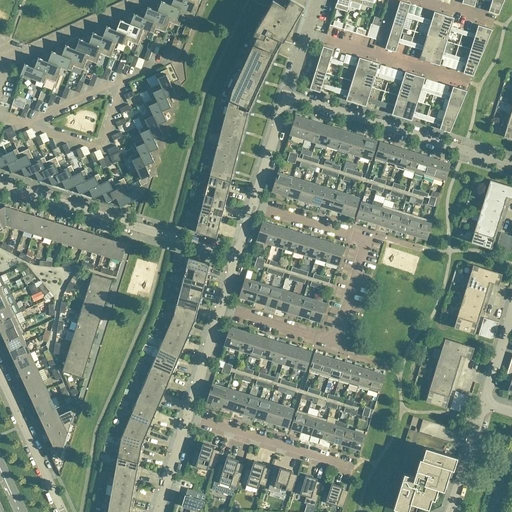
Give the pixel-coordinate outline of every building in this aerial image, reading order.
[(192,20),(200,1),(196,0),(172,0),(171,5),(185,10),(183,16),(192,20)] [(275,23),(285,7),(272,0),(263,16),(264,17),(265,16),(275,23)] [(288,31),(303,6),(292,0),(288,0),(285,7),(275,23),(287,30),(288,31)] [(348,7),(349,0),(336,0),(334,8),(347,12),(348,7)] [(349,0),(348,7),(359,10),(361,5),(362,0),(349,0)] [(462,0),(462,4),(474,7),(476,0),(482,0),(491,3),(488,12),(498,15),(504,0),(462,0)] [(185,10),(171,5),(161,1),(159,5),(159,6),(157,11),(171,16),(169,22),(179,26),(183,16),(185,10)] [(407,13),(410,4),(399,1),(392,25),(402,28),(406,17),(418,21),(419,17),(407,13)] [(171,16),(157,11),(147,7),(145,12),(143,17),(157,23),(155,29),(165,32),(169,22),(171,16)] [(436,39),(444,15),(434,12),(431,21),(419,17),(418,21),(430,25),(426,36),(436,39)] [(157,23),(143,17),(133,14),(131,18),(132,18),(130,24),(144,29),(143,30),(145,30),(145,31),(153,34),(155,29),(157,23)] [(451,27),(454,18),(444,15),(436,39),(446,42),(450,31),(462,35),(463,31),(451,27)] [(268,34),(275,23),(265,16),(264,17),(263,16),(255,28),(268,34)] [(138,45),(143,30),(144,29),(130,24),(120,20),(118,24),(116,30),(130,35),(128,41),(138,45)] [(282,41),(288,31),(287,30),(275,23),(268,34),(279,40),(282,41)] [(375,39),(379,27),(371,24),(367,37),(375,39)] [(402,28),(392,25),(385,49),(395,52),(398,43),(410,47),(411,43),(402,40),(399,39),(402,28)] [(482,53),(492,30),(478,25),(475,34),(463,31),(462,35),(474,38),(470,49),(482,53)] [(130,35),(116,30),(106,26),(104,31),(102,36),(116,42),(118,43),(126,46),(128,41),(130,35)] [(275,53),(282,41),(279,40),(268,34),(255,28),(253,34),(256,36),(253,43),(275,53)] [(110,58),(116,42),(102,36),(92,32),(90,37),(91,37),(88,43),(103,48),(100,54),(110,58)] [(429,63),(436,39),(426,36),(423,46),(411,43),(410,47),(422,50),(419,59),(429,63)] [(175,49),(179,39),(175,37),(171,47),(175,49)] [(103,48),(88,43),(78,39),(77,43),(75,49),(89,54),(87,60),(96,64),(100,54),(103,48)] [(443,52),(446,42),(436,39),(429,63),(439,66),(442,57),(454,60),(455,56),(443,52)] [(161,55),(165,45),(161,43),(157,54),(161,55)] [(275,53),(253,43),(248,52),(271,63),(275,53)] [(89,54),(75,49),(65,45),(63,49),(63,50),(61,55),(75,61),(73,66),(83,70),(87,60),(89,54)] [(330,59),(333,49),(323,46),(315,70),(325,73),(329,63),(342,67),(343,63),(330,59)] [(473,76),(482,53),(470,49),(467,60),(455,56),(454,60),(466,64),(463,73),(473,76)] [(148,62),(151,52),(147,50),(143,60),(148,62)] [(75,61),(61,55),(51,51),(49,56),(50,56),(47,61),(62,67),(61,67),(63,68),(71,71),(73,66),(75,61)] [(271,63),(248,52),(244,62),(266,72),(271,63)] [(134,68),(138,58),(134,56),(129,66),(134,68)] [(62,67),(47,61),(37,57),(36,62),(34,68),(48,73),(46,79),(55,83),(61,67),(62,67)] [(361,84),(369,61),(359,57),(356,67),(343,63),(342,67),(355,71),(351,81),(361,84)] [(388,81),(389,77),(376,73),(379,64),(369,61),(361,84),(371,88),(375,77),(388,81)] [(120,74),(124,64),(120,62),(116,72),(120,74)] [(266,72),(244,62),(240,71),(262,81),(266,72)] [(48,73),(34,68),(24,64),(20,75),(44,84),(46,79),(48,73)] [(107,80),(111,70),(106,68),(102,79),(107,80)] [(149,79),(153,87),(159,84),(160,84),(166,98),(171,96),(175,94),(169,81),(172,80),(167,69),(155,75),(149,79)] [(322,83),(325,73),(315,70),(309,89),(320,92),(321,88),(334,92),(335,88),(322,83)] [(262,81),(240,71),(236,80),(258,91),(262,81)] [(407,99),(415,75),(405,72),(402,81),(389,77),(388,81),(400,85),(397,96),(407,99)] [(93,87),(97,76),(92,75),(88,85),(93,87)] [(422,87),(425,78),(415,75),(407,99),(417,102),(420,91),(433,95),(435,91),(422,87)] [(258,91),(236,80),(231,90),(254,100),(258,91)] [(79,93),(83,83),(79,81),(75,91),(79,93)] [(355,104),(361,84),(351,81),(348,92),(335,88),(334,92),(347,96),(345,100),(355,104)] [(159,84),(153,87),(146,90),(147,91),(140,95),(144,103),(146,102),(151,100),(156,97),(162,111),(166,109),(171,107),(166,98),(160,84),(159,84)] [(381,102),(368,98),(371,88),(361,84),(355,104),(365,107),(367,102),(380,107),(381,102)] [(66,99),(70,89),(65,87),(61,98),(66,99)] [(457,114),(467,91),(452,87),(450,96),(435,91),(433,95),(448,100),(445,110),(457,114)] [(254,100),(231,90),(229,99),(250,109),(254,100)] [(135,96),(133,91),(124,95),(126,100),(135,96)] [(52,106),(56,95),(51,94),(47,104),(52,106)] [(401,118),(407,99),(397,96),(394,106),(381,102),(380,107),(393,111),(391,115),(401,118)] [(146,102),(144,103),(142,104),(143,105),(132,110),(134,116),(145,111),(146,113),(151,111),(158,125),(162,123),(167,121),(162,111),(156,97),(151,100),(146,102)] [(248,112),(250,109),(229,99),(225,115),(246,121),(248,112)] [(427,116),(414,112),(417,102),(407,99),(401,118),(411,121),(412,117),(425,121),(427,116)] [(38,112),(42,102),(38,100),(34,110),(38,112)] [(130,109),(128,105),(119,109),(121,113),(130,109)] [(25,118),(29,108),(24,106),(20,116),(25,118)] [(449,133),(457,114),(445,110),(442,121),(427,116),(425,121),(440,125),(439,129),(449,133)] [(151,111),(146,113),(138,117),(142,127),(147,125),(154,138),(158,136),(162,134),(158,125),(151,111)] [(243,131),(246,121),(225,115),(222,125),(243,131)] [(305,139),(310,121),(299,117),(296,127),(293,126),(290,135),(305,139)] [(126,123),(124,118),(115,123),(117,127),(126,123)] [(315,143),(321,124),(310,121),(305,139),(315,143)] [(326,146),(332,128),(321,124),(315,143),(326,146)] [(147,125),(142,127),(138,129),(141,137),(142,137),(142,138),(143,138),(149,152),(154,150),(158,148),(154,138),(147,125)] [(241,141),(243,131),(222,125),(220,134),(241,141)] [(511,139),(511,128),(506,126),(503,137),(511,139)] [(4,130),(6,135),(14,131),(11,127),(4,130)] [(337,150),(343,131),(332,128),(326,146),(337,150)] [(16,136),(14,131),(6,135),(8,140),(16,136)] [(29,140),(25,131),(21,133),(25,142),(29,140)] [(348,153),(354,134),(343,131),(337,150),(348,153)] [(122,136),(120,132),(111,136),(113,141),(122,136)] [(238,150),(241,141),(220,134),(217,144),(238,150)] [(359,156),(365,138),(354,134),(348,153),(359,156)] [(43,144),(39,135),(34,137),(39,146),(43,144)] [(154,162),(149,152),(143,138),(142,138),(133,143),(137,150),(138,152),(139,152),(145,165),(149,163),(150,164),(154,162)] [(370,160),(376,141),(365,138),(359,156),(370,160)] [(57,148),(52,139),(48,141),(52,150),(57,148)] [(385,161),(390,146),(380,142),(374,161),(385,164),(386,161),(385,161)] [(70,153),(66,144),(62,146),(66,155),(70,153)] [(236,160),(238,150),(217,144),(215,154),(236,160)] [(118,150),(116,146),(107,150),(109,154),(118,150)] [(395,164),(400,149),(390,146),(385,161),(386,161),(395,164)] [(84,157),(80,148),(75,150),(79,159),(84,157)] [(21,158),(19,153),(16,149),(0,156),(0,167),(7,165),(21,158)] [(35,162),(34,162),(28,149),(19,153),(21,158),(7,165),(9,169),(11,173),(21,169),(35,162)] [(404,170),(409,152),(400,149),(395,164),(394,167),(404,170)] [(97,161),(93,152),(89,154),(93,163),(97,161)] [(123,159),(120,152),(109,156),(113,164),(123,159)] [(150,175),(145,165),(139,152),(138,152),(129,156),(140,180),(145,177),(150,175)] [(414,170),(419,155),(409,152),(404,170),(414,174),(415,170),(414,170)] [(233,170),(236,160),(215,154),(212,163),(233,170)] [(429,158),(419,155),(414,170),(415,170),(414,174),(423,177),(423,176),(424,173),(429,158)] [(111,165),(107,156),(102,158),(107,167),(111,165)] [(48,167),(46,162),(44,157),(36,161),(34,162),(35,162),(21,169),(23,173),(25,178),(34,173),(48,167)] [(62,171),(61,170),(55,157),(46,162),(48,167),(34,173),(36,177),(38,182),(48,177),(62,171)] [(433,179),(439,161),(429,158),(424,173),(423,176),(433,179)] [(447,172),(449,164),(439,161),(433,179),(444,183),(447,172)] [(231,180),(233,170),(212,163),(210,173),(231,180)] [(75,175),(75,174),(71,166),(63,169),(61,170),(62,171),(48,177),(50,182),(52,186),(62,181),(75,175)] [(89,179),(84,170),(77,173),(75,174),(75,175),(62,181),(64,186),(63,186),(65,190),(75,186),(89,179)] [(230,182),(231,180),(210,173),(207,183),(228,189),(230,184),(231,182),(230,182)] [(287,196),(293,178),(278,173),(275,182),(278,183),(276,193),(287,196)] [(102,183),(98,174),(90,178),(89,179),(75,186),(77,190),(79,194),(89,190),(102,183)] [(143,196),(142,193),(145,192),(142,185),(147,183),(145,177),(140,180),(138,181),(141,186),(131,190),(129,191),(130,192),(116,198),(118,203),(120,207),(143,196)] [(116,188),(114,183),(112,178),(104,182),(102,183),(89,190),(91,194),(93,199),(102,194),(116,188)] [(130,192),(129,191),(123,178),(114,183),(116,188),(102,194),(104,198),(104,199),(106,203),(116,198),(130,192)] [(298,199),(304,181),(293,178),(287,196),(298,199)] [(511,198),(511,186),(490,180),(486,191),(511,198)] [(309,203),(314,184),(304,181),(298,199),(309,203)] [(229,190),(228,189),(207,183),(205,193),(226,199),(227,193),(228,193),(229,190)] [(320,206),(325,188),(314,184),(309,203),(320,206)] [(331,210),(336,191),(325,188),(320,206),(331,210)] [(341,213),(347,195),(336,191),(331,210),(341,213)] [(437,203),(440,194),(431,191),(429,200),(437,203)] [(503,207),(506,197),(511,199),(511,198),(486,191),(483,201),(503,207)] [(226,202),(226,199),(205,193),(202,202),(224,209),(224,208),(223,208),(225,202),(226,202)] [(353,216),(358,198),(347,195),(341,213),(353,216)] [(376,224),(382,205),(383,204),(373,201),(371,205),(367,221),(376,224)] [(500,217),(503,207),(483,201),(480,211),(500,217)] [(223,212),(224,209),(202,202),(200,212),(221,219),(222,218),(221,217),(222,212),(223,212)] [(367,221),(371,205),(361,202),(356,218),(367,221)] [(386,227),(392,209),(382,205),(376,224),(386,227)] [(6,225),(13,228),(18,211),(18,210),(5,206),(0,208),(0,224),(1,227),(6,225)] [(396,230),(402,212),(392,209),(386,227),(396,230)] [(23,231),(29,214),(27,213),(18,210),(18,211),(13,228),(23,231)] [(497,228),(500,217),(480,211),(477,222),(497,228)] [(221,221),(221,219),(200,212),(197,222),(219,229),(219,227),(220,221),(221,221)] [(406,233),(411,215),(402,212),(396,230),(406,233)] [(33,234),(38,217),(29,214),(23,231),(33,234)] [(416,236),(421,218),(411,215),(406,233),(416,236)] [(43,237),(48,220),(38,217),(33,234),(43,237)] [(428,232),(431,224),(432,221),(421,218),(416,236),(426,239),(428,232)] [(52,240),(58,223),(48,220),(43,237),(52,240)] [(216,236),(218,230),(219,229),(197,222),(195,232),(216,239),(217,236),(216,236)] [(494,238),(497,228),(477,222),(474,232),(494,238)] [(62,243),(68,226),(58,223),(52,240),(62,243)] [(272,245),(277,227),(266,223),(263,232),(260,231),(257,240),(272,245)] [(72,246),(77,229),(68,226),(62,243),(72,246)] [(283,248),(288,230),(277,227),(272,245),(283,248)] [(82,249),(87,232),(77,229),(72,246),(82,249)] [(294,252),(299,233),(288,230),(283,248),(294,252)] [(91,252),(97,235),(87,232),(82,249),(91,252)] [(490,249),(494,238),(474,232),(470,243),(490,249)] [(304,255),(310,237),(299,233),(294,252),(304,255)] [(101,255),(107,238),(97,235),(91,252),(101,255)] [(315,259),(321,240),(310,237),(304,255),(315,259)] [(111,258),(116,241),(107,238),(101,255),(111,258)] [(326,262),(332,244),(321,240),(315,259),(326,262)] [(121,261),(126,244),(116,241),(111,258),(121,261)] [(503,248),(504,245),(497,243),(495,250),(501,252),(503,248)] [(336,269),(337,265),(338,265),(340,256),(343,247),(332,244),(326,262),(325,266),(336,269)] [(511,250),(511,248),(511,247),(506,246),(505,249),(503,248),(501,252),(505,253),(506,254),(507,254),(508,254),(509,253),(510,253),(510,252),(511,252),(511,251),(511,250)] [(209,266),(210,264),(188,257),(186,267),(207,274),(208,272),(207,272),(208,266),(209,266)] [(499,285),(502,274),(473,265),(469,276),(499,285)] [(28,275),(32,271),(28,267),(24,271),(28,275)] [(207,275),(207,274),(186,267),(183,276),(205,283),(205,281),(206,275),(207,275)] [(31,280),(36,276),(32,271),(28,275),(22,278),(25,285),(32,282),(31,280)] [(109,290),(112,280),(92,273),(89,283),(109,290)] [(204,286),(205,283),(183,276),(181,285),(202,292),(203,286),(204,286)] [(486,292),(489,282),(494,284),(498,285),(499,285),(469,276),(466,286),(486,292)] [(254,302),(260,283),(245,279),(242,288),(246,289),(243,298),(254,302)] [(46,287),(42,283),(38,287),(41,291),(46,287)] [(106,299),(109,290),(89,283),(86,293),(106,299)] [(265,305),(271,287),(260,283),(254,302),(265,305)] [(200,298),(202,292),(181,285),(178,295),(200,301),(201,299),(200,298)] [(483,303),(486,292),(466,286),(463,296),(483,303)] [(49,292),(46,287),(41,291),(45,296),(49,292)] [(276,308),(282,290),(271,287),(265,305),(276,308)] [(287,312),(292,293),(282,290),(276,308),(287,312)] [(41,291),(35,294),(38,300),(43,297),(45,296),(41,291)] [(103,309),(106,299),(86,293),(83,303),(103,309)] [(298,315),(303,297),(292,293),(287,312),(298,315)] [(199,304),(200,301),(178,295),(176,304),(197,311),(199,304)] [(0,310),(11,305),(7,296),(0,299),(0,310)] [(480,313),(483,303),(463,296),(460,307),(480,313)] [(309,319),(314,300),(303,297),(298,315),(309,319)] [(323,313),(326,304),(314,300),(309,319),(320,322),(323,313)] [(100,319),(103,309),(83,303),(80,313),(100,319)] [(54,310),(54,304),(48,305),(44,307),(41,311),(42,313),(49,310),(54,310)] [(195,317),(197,311),(176,304),(174,313),(195,320),(196,317),(195,317)] [(0,321),(15,315),(11,305),(0,310),(0,321)] [(477,323),(480,313),(460,307),(457,317),(477,323)] [(97,329),(100,319),(80,313),(77,322),(97,329)] [(194,323),(195,320),(174,313),(170,322),(191,329),(193,323),(194,323)] [(20,324),(15,315),(0,321),(0,331),(0,333),(20,324)] [(473,334),(477,323),(457,317),(453,328),(473,334)] [(94,339),(97,329),(77,322),(74,332),(94,339)] [(188,335),(191,329),(170,322),(166,331),(188,338),(189,335),(188,335)] [(24,333),(20,324),(0,333),(5,342),(24,333)] [(239,350),(244,332),(233,328),(230,338),(227,336),(224,346),(239,350)] [(486,333),(487,330),(480,328),(478,335),(484,337),(486,333)] [(186,341),(188,338),(166,331),(162,340),(183,346),(186,341)] [(494,336),(495,335),(495,333),(489,331),(488,334),(486,333),(484,337),(489,339),(490,339),(491,339),(492,338),(493,337),(494,337),(494,336)] [(91,348),(94,339),(74,332),(71,342),(91,348)] [(250,354),(255,335),(244,332),(239,350),(250,354)] [(25,344),(21,335),(24,333),(5,342),(9,351),(25,344)] [(261,357),(266,339),(255,335),(250,354),(261,357)] [(272,360),(277,342),(266,339),(261,357),(272,360)] [(470,358),(473,348),(474,348),(445,339),(441,349),(470,358)] [(180,353),(183,346),(162,340),(158,349),(180,356),(181,353),(180,353)] [(88,358),(91,348),(71,342),(68,352),(88,358)] [(282,364),(288,345),(277,342),(272,360),(282,364)] [(30,353),(25,344),(9,351),(13,361),(30,353)] [(293,367),(299,349),(288,345),(282,364),(293,367)] [(179,359),(180,356),(158,349),(155,358),(176,364),(178,358),(179,359)] [(305,371),(310,352),(299,349),(293,367),(305,371)] [(458,366),(461,356),(466,357),(470,359),(470,358),(441,349),(438,360),(458,366)] [(85,368),(88,358),(68,352),(65,362),(85,368)] [(34,362),(30,353),(13,361),(18,370),(34,362)] [(319,375),(324,357),(314,354),(308,372),(319,375)] [(328,378),(334,360),(324,357),(319,375),(328,378)] [(173,371),(176,364),(155,358),(151,367),(172,373),(174,371),(173,371)] [(338,381),(344,363),(334,360),(328,378),(338,381)] [(455,376),(458,366),(438,360),(435,370),(455,376)] [(38,372),(34,362),(18,370),(22,379),(38,372)] [(82,378),(85,368),(65,362),(61,372),(82,378)] [(348,384),(354,366),(344,363),(338,381),(348,384)] [(358,387),(364,369),(354,366),(348,384),(358,387)] [(171,376),(172,373),(151,367),(147,375),(168,382),(170,376),(171,376)] [(368,390),(373,372),(364,369),(358,387),(368,390)] [(452,387),(455,376),(435,370),(432,380),(452,387)] [(42,381),(38,372),(22,379),(22,380),(26,388),(42,381)] [(381,383),(384,375),(373,372),(368,390),(378,394),(381,383)] [(165,388),(168,382),(147,375),(143,384),(165,391),(166,389),(165,388)] [(448,397),(452,387),(432,380),(428,391),(448,397)] [(47,390),(42,381),(26,388),(30,398),(47,390)] [(164,394),(165,391),(143,384),(139,393),(160,400),(163,394),(164,394)] [(221,407),(227,389),(212,384),(209,393),(213,394),(210,403),(221,407)] [(232,410),(238,392),(227,389),(221,407),(232,410)] [(51,400),(47,390),(30,398),(35,407),(51,400)] [(445,407),(448,397),(428,391),(425,401),(445,407)] [(243,414),(249,395),(238,392),(232,410),(243,414)] [(158,406),(160,400),(139,393),(136,402),(157,409),(158,406)] [(254,417),(260,399),(249,395),(243,414),(254,417)] [(265,421),(271,402),(260,399),(254,417),(265,421)] [(39,417),(55,409),(51,400),(35,407),(39,417)] [(156,412),(157,409),(136,402),(132,411),(153,417),(155,412),(156,412)] [(276,424),(282,406),(271,402),(265,421),(276,424)] [(458,407),(459,404),(452,402),(450,409),(456,411),(458,407)] [(466,409),(467,406),(461,404),(460,408),(458,407),(456,411),(460,412),(461,412),(462,412),(463,412),(464,412),(465,411),(466,410),(466,409)] [(287,428),(293,409),(282,406),(276,424),(287,428)] [(67,434),(75,408),(64,413),(58,416),(47,421),(42,423),(51,442),(50,441),(67,434)] [(47,421),(58,416),(57,412),(55,409),(39,417),(40,420),(42,423),(47,421)] [(301,432),(307,413),(297,410),(291,429),(301,432)] [(150,424),(153,417),(132,411),(128,420),(150,427),(151,424),(150,424)] [(311,435),(316,417),(307,413),(301,432),(311,435)] [(321,438),(326,420),(316,417),(311,435),(321,438)] [(148,430),(150,427),(128,420),(124,429),(145,435),(148,430)] [(330,441),(335,426),(326,423),(327,420),(326,420),(321,438),(330,441)] [(340,444),(345,429),(346,424),(337,421),(335,426),(330,441),(340,444)] [(350,447),(356,429),(355,428),(354,432),(345,429),(340,444),(350,447)] [(142,442),(145,435),(124,429),(120,438),(142,445),(143,442),(142,442)] [(363,443),(365,435),(366,432),(356,429),(350,447),(360,450),(363,443)] [(449,481),(460,446),(408,429),(385,505),(406,511),(415,511),(418,505),(428,508),(431,499),(434,500),(438,488),(443,490),(444,489),(446,480),(449,481)] [(61,452),(65,440),(67,434),(50,441),(51,442),(57,455),(59,460),(61,452)] [(141,448),(142,445),(120,438),(119,447),(140,454),(141,447),(141,448)] [(214,468),(219,452),(213,450),(214,447),(202,443),(200,452),(195,451),(191,466),(195,467),(207,471),(208,466),(214,468)] [(138,461),(140,454),(119,447),(117,457),(139,463),(139,461),(138,461)] [(138,467),(139,463),(117,457),(115,466),(136,473),(137,467),(138,467)] [(236,488),(243,465),(237,463),(238,460),(226,457),(224,466),(219,465),(215,479),(219,480),(218,483),(236,488)] [(265,486),(270,470),(264,468),(265,466),(265,465),(253,461),(250,471),(246,469),(242,484),(246,485),(257,489),(259,484),(265,486)] [(135,480),(136,473),(115,466),(113,477),(115,477),(134,483),(135,483),(136,480),(135,480)] [(291,471),(283,468),(280,467),(277,477),(272,475),(268,490),(279,493),(280,489),(291,492),(295,481),(296,476),(290,474),(291,471)] [(315,507),(322,483),(316,482),(317,479),(305,475),(302,485),(298,483),(295,493),(299,494),(299,495),(306,497),(304,503),(303,503),(306,504),(314,507),(315,507)] [(133,492),(134,483),(115,477),(113,477),(112,486),(113,487),(131,491),(132,492),(133,492)] [(343,508),(348,492),(342,490),(343,487),(331,483),(328,493),(324,491),(321,501),(325,502),(325,503),(343,508)] [(131,501),(133,492),(132,492),(131,491),(113,487),(112,486),(110,496),(111,496),(130,501),(131,501)] [(200,511),(206,495),(186,488),(181,506),(190,509),(189,511),(200,511)] [(129,511),(131,501),(130,501),(111,496),(110,496),(108,505),(110,506),(128,511),(129,511)]
